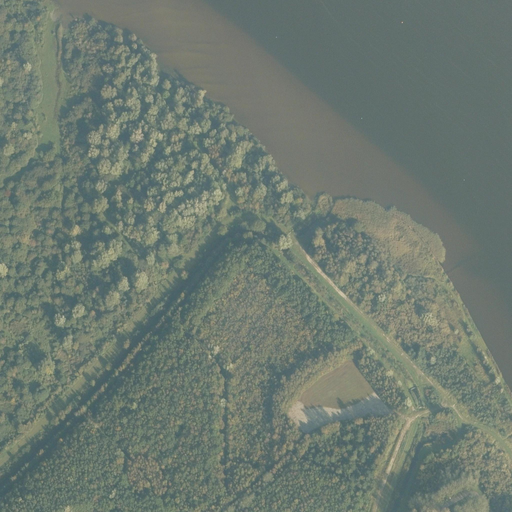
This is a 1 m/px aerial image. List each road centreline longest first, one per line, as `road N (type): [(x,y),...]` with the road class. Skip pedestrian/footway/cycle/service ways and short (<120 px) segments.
road 1 (track): [(448,404),(290,237),(248,219),(207,239),(0,465)]
road 2 (track): [(440,509),(405,498),(425,454),(456,444),(461,418)]
